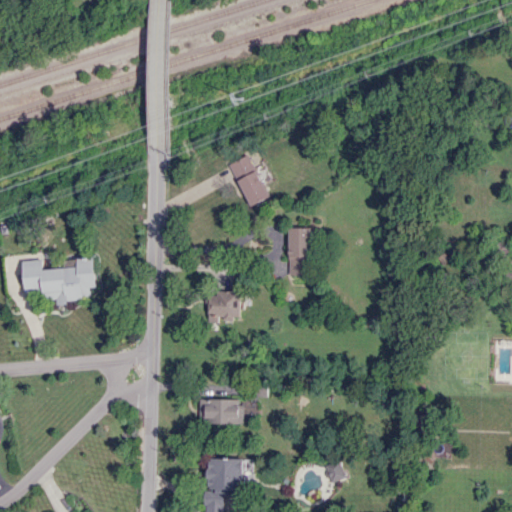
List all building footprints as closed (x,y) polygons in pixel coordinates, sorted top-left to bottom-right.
[(269,196),(247,154),(228,164),(249,205),(269,196)] [(310,227),(288,227),(288,274),(311,274),(310,227)] [(22,261),(25,293),(43,292),(43,299),(56,298),(56,302),(90,299),(89,287),(95,286),(94,271),(78,272),(77,266),(43,269),(42,259),(22,261)] [(240,320),(239,291),(207,292),(209,322),(240,320)] [(242,399),(200,398),(199,422),(242,423),(242,399)] [(208,457),(207,490),(242,492),(243,458),(208,457)] [(326,463),(330,482),(345,479),(341,460),(326,463)] [(221,511),(222,499),(206,498),(205,511),(221,511)]
